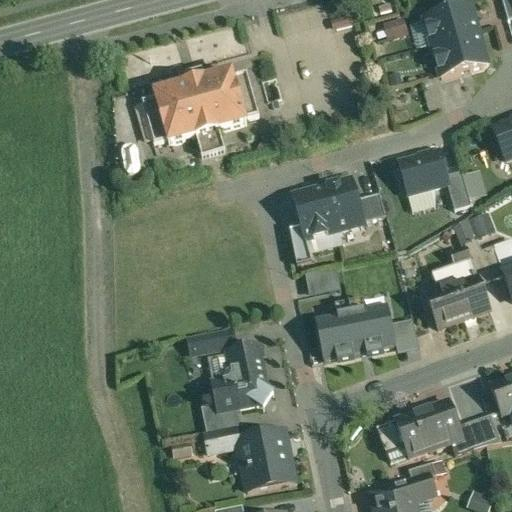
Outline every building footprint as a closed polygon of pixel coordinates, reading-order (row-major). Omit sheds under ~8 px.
[(470,10),(424,23),(432,49),(478,37),(470,10)] [(405,22),(384,26),(387,43),(408,39),(405,22)] [(478,37),(432,49),(441,82),(482,70),(486,66),(478,37)] [(232,79),(155,101),(156,105),(142,109),(154,152),(168,148),(169,152),(196,144),(202,165),(225,158),(219,138),(246,130),(245,126),(259,122),(247,79),(233,83),(232,79)] [(511,124),(492,133),(505,165),(511,162),(511,124)] [(439,157),(399,168),(408,200),(447,189),(448,188),(446,180),(439,157)] [(487,199),(480,175),(462,180),(469,204),(487,199)] [(461,176),(446,180),(448,188),(447,189),(454,215),(471,210),(469,204),(462,180),(461,176)] [(350,184),(326,191),(325,191),(338,235),(364,228),(364,227),(357,204),(351,183),(350,184)] [(325,191),(298,199),(294,205),(301,231),(305,245),(338,235),(325,191)] [(379,198),(357,204),(364,227),(386,221),(379,198)] [(494,235),(488,217),(470,224),(476,242),(494,235)] [(469,226),(455,231),(460,247),(475,242),(469,226)] [(301,231),(290,234),(294,254),(306,250),(305,245),(301,231)] [(477,244),(464,249),(465,251),(470,265),(476,282),(478,281),(480,288),(491,284),(477,244)] [(311,266),(306,250),(294,254),(297,270),(311,266)] [(465,251),(449,256),(455,271),(470,265),(465,251)] [(511,271),(502,275),(511,301),(511,271)] [(336,274),(306,279),(310,299),(340,294),(336,274)] [(476,282),(426,301),(438,334),(490,314),(480,288),(478,281),(476,282)] [(387,310),(315,325),(324,367),(396,352),(391,329),(387,310)] [(398,359),(418,354),(411,325),(391,329),(396,352),(398,359)] [(232,335),(197,343),(200,358),(235,351),(232,335)] [(257,351),(228,357),(234,384),(212,389),(217,410),(218,418),(239,413),(256,410),(263,414),(273,400),(266,395),(257,351)] [(511,382),(490,390),(501,420),(509,417),(511,423),(511,422),(511,382)] [(448,406),(395,426),(395,428),(378,435),(384,453),(402,447),(408,464),(462,444),(448,406)] [(217,410),(202,413),(207,437),(243,429),(239,413),(218,418),(217,410)] [(495,432),(490,419),(477,424),(487,450),(501,448),(495,432)] [(487,450),(477,424),(463,429),(473,455),(487,450)] [(511,443),(507,429),(495,432),(501,448),(511,446),(511,443)] [(236,433),(204,439),(208,460),(240,453),(236,433)] [(284,437),(245,445),(250,472),(243,474),(247,497),(294,488),(284,437)] [(431,468),(408,476),(412,487),(430,482),(430,483),(436,481),(431,468)] [(412,487),(374,500),(376,511),(412,511),(412,508),(436,501),(430,483),(430,482),(412,487)] [(490,511),(494,505),(474,496),(467,511),(490,511)]
